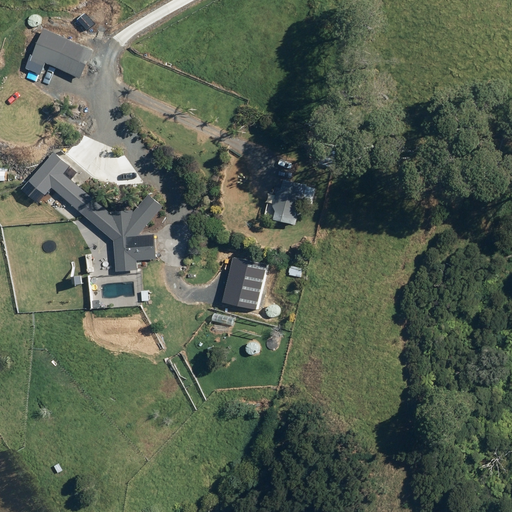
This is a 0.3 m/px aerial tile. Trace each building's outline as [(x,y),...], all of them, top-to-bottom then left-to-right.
[(25,31),(17,27),(9,46),(17,49),(25,31)] [(93,52),(45,30),(30,63),(45,70),(47,66),(81,81),(93,52)] [(68,82),(54,74),(50,81),(64,89),(68,82)] [(319,122),(306,117),(299,135),(311,140),(319,122)] [(55,153),(29,183),(44,198),(51,190),(115,244),(116,273),(137,272),(137,263),(157,262),(156,236),(141,237),(163,209),(149,198),(135,214),(111,215),(66,176),(72,168),(55,153)] [(298,227),(306,187),(284,182),(281,194),(276,193),(273,211),(277,212),(275,222),(298,227)] [(154,291),(142,290),(142,303),(153,303),(154,291)]
